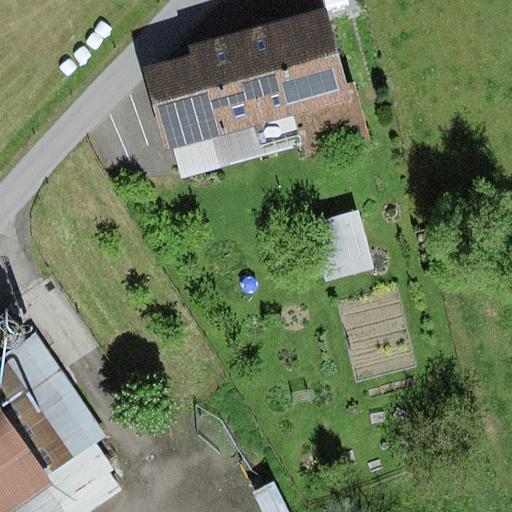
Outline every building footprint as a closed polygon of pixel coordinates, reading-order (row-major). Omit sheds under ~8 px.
[(315,14),(135,68),(162,156),(290,118),(302,159),(365,140),(348,83),(336,86),(315,14)] [(332,213),(343,269),(378,262),(367,206),(332,213)] [(0,353),(5,353),(10,350),(14,346),(16,340),(16,335),(15,330),(12,326),(8,323),(3,321),(0,321),(0,353)] [(35,338),(1,361),(69,461),(94,444),(103,437),(35,338)] [(69,461),(1,361),(0,361),(0,427),(42,486),(5,511),(61,511),(115,475),(94,444),(69,461)] [(0,511),(5,511),(42,486),(0,427),(0,511)]
